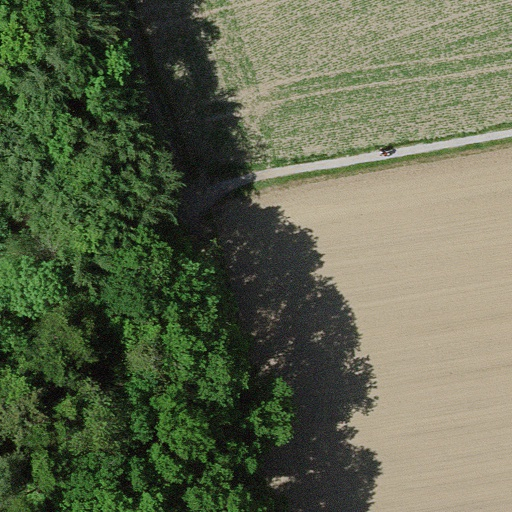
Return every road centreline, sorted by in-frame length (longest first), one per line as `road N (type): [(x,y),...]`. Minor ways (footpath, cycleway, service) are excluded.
road 1 (track): [(163,244),(241,181),(511,133)]
road 2 (track): [(141,0),(224,192)]
